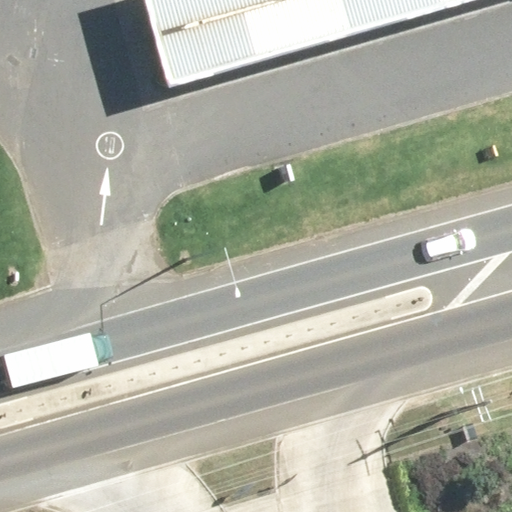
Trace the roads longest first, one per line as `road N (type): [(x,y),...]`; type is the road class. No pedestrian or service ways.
road 1 (primary): [(511,314),(0,475)]
road 2 (primary): [(0,370),(511,236)]
